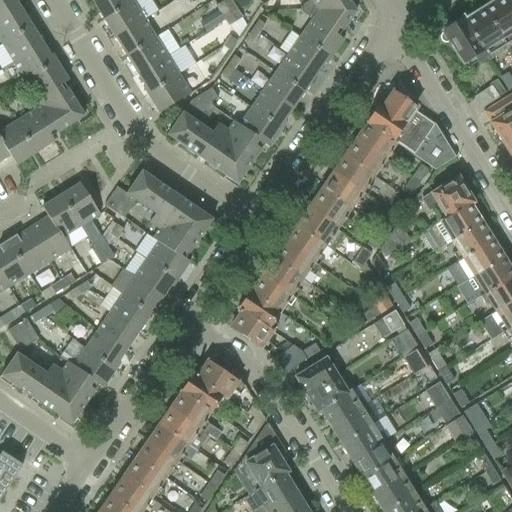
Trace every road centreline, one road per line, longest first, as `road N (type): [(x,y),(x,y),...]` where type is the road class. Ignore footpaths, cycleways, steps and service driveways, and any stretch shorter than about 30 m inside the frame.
road 1 (residential): [(256,222),(146,146),(52,0)]
road 2 (residential): [(183,329),(247,365),(272,391),(346,511)]
road 3 (residential): [(256,222),(371,55),(398,29)]
road 4 (residential): [(511,213),(398,29)]
road 5 (residential): [(88,466),(183,329)]
road 6 (residential): [(183,329),(256,222)]
